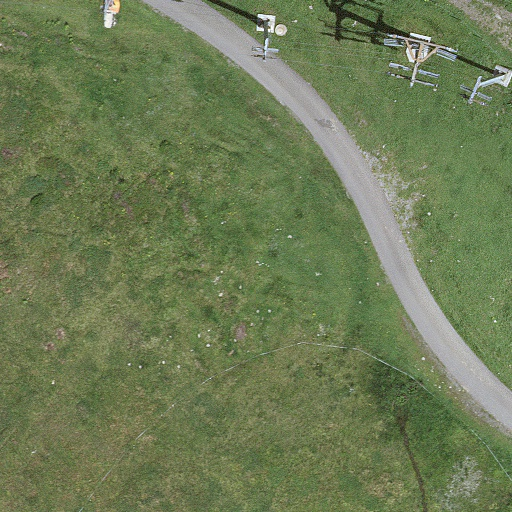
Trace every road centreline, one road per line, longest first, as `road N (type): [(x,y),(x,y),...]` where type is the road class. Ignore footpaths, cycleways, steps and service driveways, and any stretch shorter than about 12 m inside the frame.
road 1 (track): [(172,0),(267,69),(314,116),(377,213)]
road 2 (track): [(511,387),(484,364),(377,213)]
